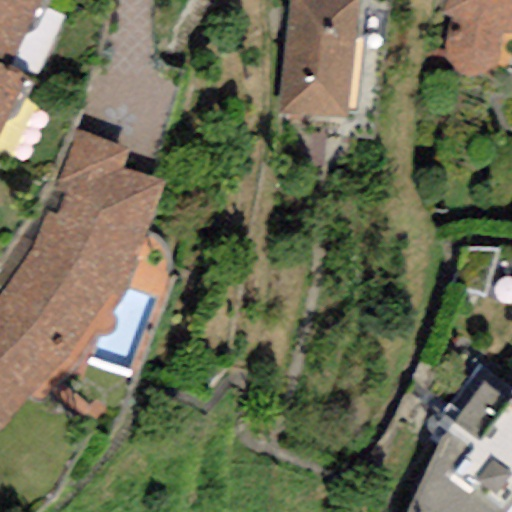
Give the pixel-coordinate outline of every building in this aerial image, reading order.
[(0,0),(0,75),(8,80),(46,0),(0,0)] [(345,128),(359,8),(293,0),(278,120),(345,128)] [(499,55),(499,39),(504,40),(510,39),(511,39),(511,0),(448,0),(442,18),(451,22),(445,38),(443,48),(443,58),(446,68),(452,76),(459,79),(469,81),(480,80),(488,76),(494,69),(499,55)] [(0,75),(0,141),(25,88),(8,80),(0,75)] [(0,296),(0,435),(30,402),(39,403),(47,400),(55,390),(78,368),(88,355),(97,340),(103,342),(110,340),(114,334),(114,324),(112,316),(121,306),(127,297),(164,195),(143,183),(121,172),(128,155),(74,136),(53,192),(65,199),(56,221),(45,217),(33,250),(0,296)] [(511,511),(511,403),(504,413),(483,393),(440,447),(410,511),(511,511)]
